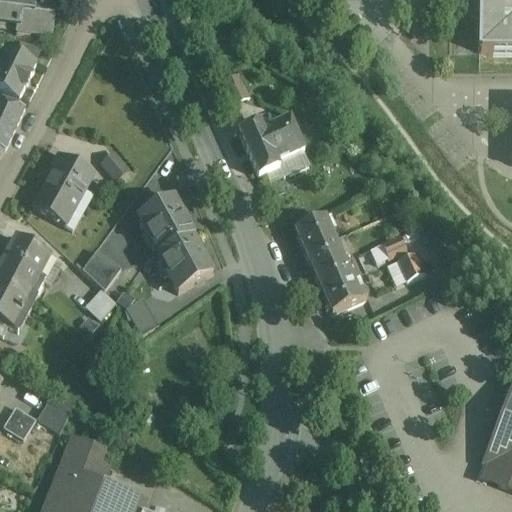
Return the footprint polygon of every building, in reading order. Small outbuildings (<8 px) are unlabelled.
[(0,0),(0,30),(16,32),(16,38),(51,42),(55,6),(40,5),(39,8),(34,7),(34,0),(0,0)] [(511,0),(477,0),(477,29),(477,57),(492,57),(511,57),(511,0)] [(39,56),(22,48),(16,59),(33,67),(39,56)] [(4,55),(0,63),(0,96),(18,106),(36,69),(34,68),(16,59),(6,54),(5,53),(4,55)] [(237,79),(216,89),(227,112),(249,102),(237,79)] [(0,105),(0,152),(4,154),(24,112),(0,105)] [(289,120),(261,133),(258,127),(237,136),(258,181),(279,172),(276,166),(304,153),(289,120)] [(128,175),(113,157),(101,167),(116,185),(128,175)] [(94,178),(58,159),(51,171),(55,173),(41,198),(33,213),(64,231),(73,215),(73,216),(94,178)] [(172,201),(137,220),(158,258),(191,240),(193,239),(172,201)] [(324,221),(294,234),(303,256),(333,243),(324,221)] [(400,238),(381,246),(388,261),(406,252),(400,238)] [(191,240),(158,258),(156,259),(177,297),(212,278),(191,240)] [(51,261),(15,242),(0,270),(0,282),(36,301),(44,286),(39,283),(51,261)] [(333,243),(303,256),(312,276),(342,263),(333,243)] [(388,261),(381,246),(370,251),(377,266),(388,261)] [(80,274),(104,291),(120,269),(96,252),(80,274)] [(418,266),(414,256),(397,264),(406,284),(425,276),(420,265),(418,266)] [(342,263),(312,276),(321,296),(351,283),(342,263)] [(406,284),(397,264),(384,270),(393,290),(406,284)] [(36,301),(0,282),(0,321),(20,332),(36,301)] [(351,283),(321,296),(331,318),(367,302),(363,293),(357,295),(351,283)] [(119,308),(100,291),(83,311),(106,332),(119,308)] [(396,308),(402,324),(443,308),(439,299),(431,302),(429,295),(396,308)] [(142,300),(125,310),(143,338),(160,328),(142,300)] [(511,393),(483,468),(485,469),(486,468),(503,475),(497,490),(507,494),(511,495),(511,393)] [(69,416),(49,403),(36,423),(59,438),(69,416)] [(36,423),(15,410),(3,431),(23,443),(36,423)] [(71,442),(44,511),(142,511),(145,505),(146,505),(146,504),(145,503),(145,504),(125,496),(124,495),(123,496),(103,488),(104,487),(102,487),(102,488),(82,480),(82,479),(81,479),(88,463),(99,468),(100,469),(101,467),(100,467),(105,454),(105,455),(106,453),(105,453),(105,454),(72,441),(73,440),(71,440),(71,441),(71,442)]
